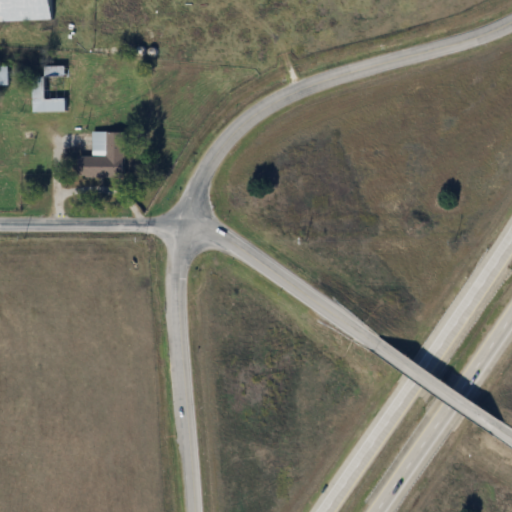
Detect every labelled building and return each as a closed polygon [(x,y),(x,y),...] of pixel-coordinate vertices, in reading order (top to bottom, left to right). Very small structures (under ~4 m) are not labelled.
[(0,0),(52,0),(53,21),(0,22),(0,0)] [(105,20),(105,0),(136,0),(136,21),(105,20)] [(0,66),(9,66),(10,85),(0,85),(0,66)] [(31,113),(31,77),(68,77),(68,113),(31,113)] [(90,157),(90,131),(121,131),(121,158),(124,158),(124,179),(76,178),(77,157),(90,157)]
